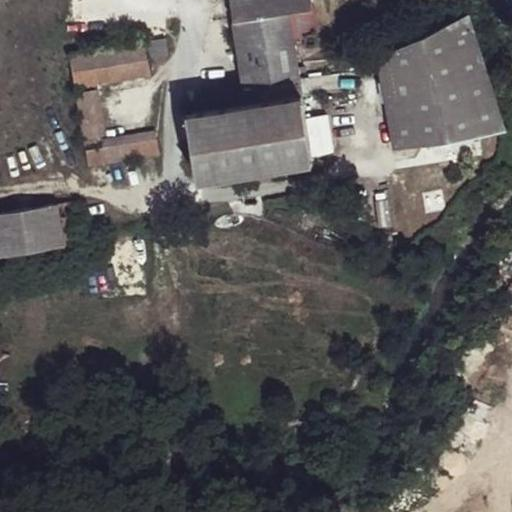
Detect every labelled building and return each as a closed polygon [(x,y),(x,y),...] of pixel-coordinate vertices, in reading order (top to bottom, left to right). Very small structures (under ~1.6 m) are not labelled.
[(232,0),(247,102),(188,113),(200,181),(315,162),(296,49),(319,45),(311,0),(232,0)] [(380,55),(395,148),(505,128),(467,14),(380,55)] [(168,55),(165,39),(70,56),(75,83),(150,75),(148,58),(168,55)] [(91,90),(76,92),(85,145),(100,143),(91,90)] [(158,137),(85,150),(88,166),(160,156),(158,137)] [(0,210),(0,251),(79,239),(71,200),(0,210)]
